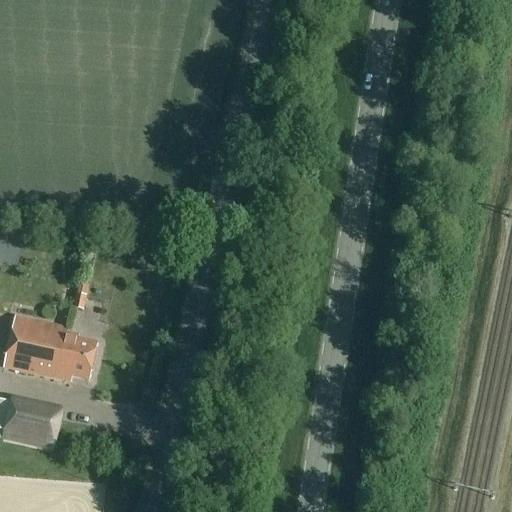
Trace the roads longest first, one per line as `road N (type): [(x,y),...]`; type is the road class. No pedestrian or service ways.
road 1 (unclassified): [(156,511),(269,0)]
road 2 (secondary): [(310,511),(388,0)]
